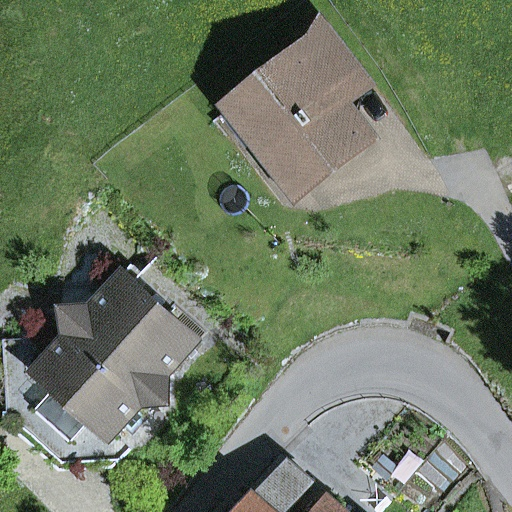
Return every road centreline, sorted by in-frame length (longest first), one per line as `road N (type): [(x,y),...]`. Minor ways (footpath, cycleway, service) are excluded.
road 1 (tertiary): [(197,511),(290,403),(320,377),(362,362),(408,367),(441,385),(511,468)]
road 2 (track): [(357,0),(388,23),(469,160)]
